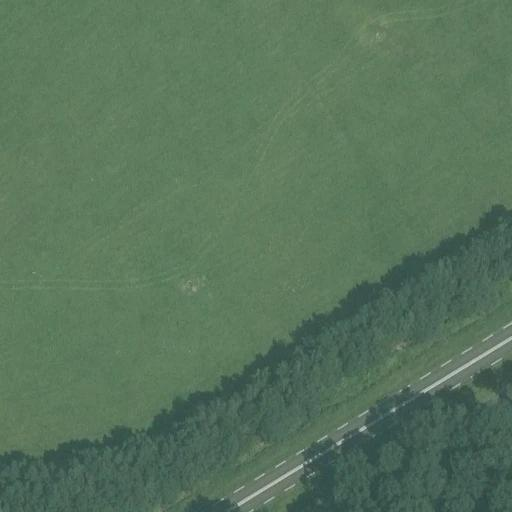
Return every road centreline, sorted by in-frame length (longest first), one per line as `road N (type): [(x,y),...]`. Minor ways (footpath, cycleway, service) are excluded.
road 1 (secondary): [(228,511),(511,339)]
road 2 (unclassified): [(315,511),(511,391)]
